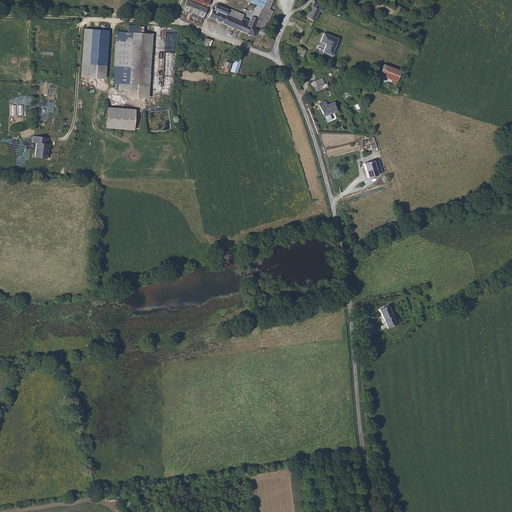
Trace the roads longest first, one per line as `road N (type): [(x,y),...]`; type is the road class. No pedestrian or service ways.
road 1 (unclassified): [(370,511),(349,280),(306,116),(272,57),(176,22)]
road 2 (track): [(0,17),(176,22),(183,0)]
